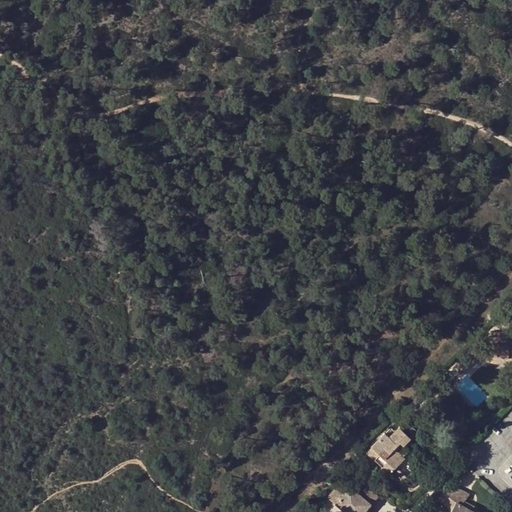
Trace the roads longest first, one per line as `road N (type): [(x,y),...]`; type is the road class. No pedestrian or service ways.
road 1 (track): [(0,64),(102,104),(350,78),(487,114),(511,131)]
road 2 (residential): [(511,504),(470,452),(511,412)]
